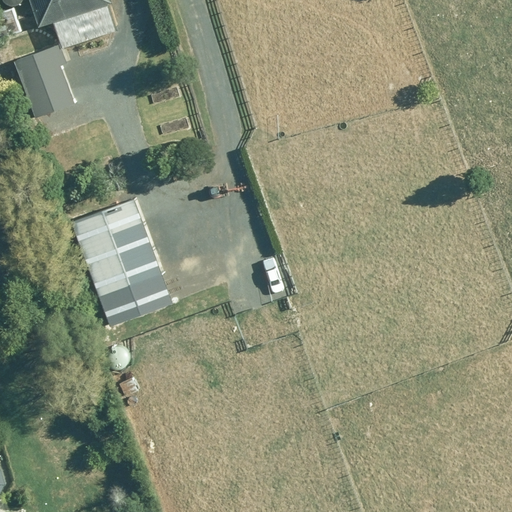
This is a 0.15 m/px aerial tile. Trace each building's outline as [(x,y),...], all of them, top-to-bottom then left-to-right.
[(120,28),(112,3),(111,0),(31,0),(39,25),(55,20),(63,45),(120,28)] [(16,8),(0,13),(0,27),(3,37),(23,31),(16,8)] [(57,45),(17,61),(39,115),(78,99),(57,45)] [(134,196),(74,219),(103,296),(163,273),(134,196)] [(0,511),(2,511),(0,503),(0,498),(12,495),(0,454),(0,511)]
